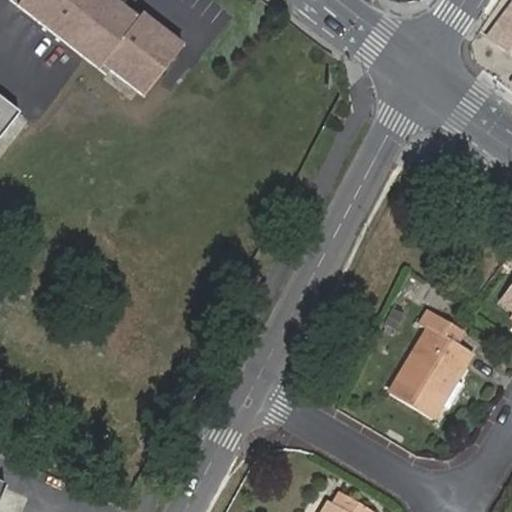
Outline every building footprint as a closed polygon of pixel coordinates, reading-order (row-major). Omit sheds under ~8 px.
[(15,0),(28,10),(24,14),(74,54),(114,5),(107,0),(15,0)] [(511,2),(487,36),(511,55),(511,2)] [(114,5),(74,54),(104,77),(107,72),(149,106),(188,56),(146,23),(143,27),(114,5)] [(0,141),(17,121),(0,106),(0,141)] [(511,282),(499,300),(511,310),(511,308),(511,282)] [(445,377),(455,381),(470,355),(446,341),(455,327),(417,304),(407,318),(424,329),(387,392),(433,420),(441,404),(432,400),(445,377)] [(461,386),(455,381),(445,377),(432,400),(441,404),(448,408),(461,386)] [(0,510),(9,492),(0,486),(0,510)] [(362,511),(322,488),(316,500),(321,504),(316,511),(362,511)]
